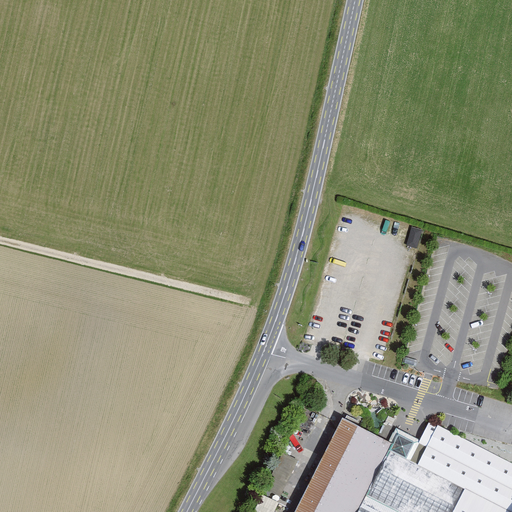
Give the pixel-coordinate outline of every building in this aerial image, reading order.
[(417,247),(423,229),(412,226),(407,244),(417,247)] [(355,511),(391,443),(341,418),(292,511),(355,511)] [(391,443),(355,511),(511,511),(511,462),(438,424),(420,458),(391,443)] [(266,487),(280,494),(297,458),(283,451),(266,487)] [(273,511),(278,500),(263,494),(255,511),(273,511)]
